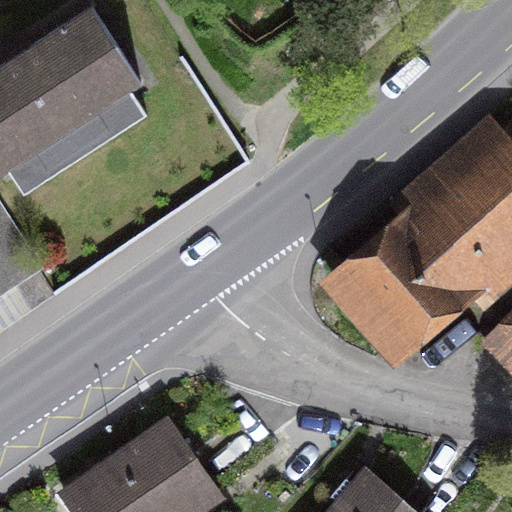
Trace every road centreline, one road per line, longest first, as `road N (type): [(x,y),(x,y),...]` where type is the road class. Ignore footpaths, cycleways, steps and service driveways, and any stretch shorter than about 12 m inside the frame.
road 1 (secondary): [(511,16),(201,277)]
road 2 (residential): [(201,277),(249,332),(291,354),(384,397),(511,421)]
road 3 (secondary): [(201,277),(0,421)]
